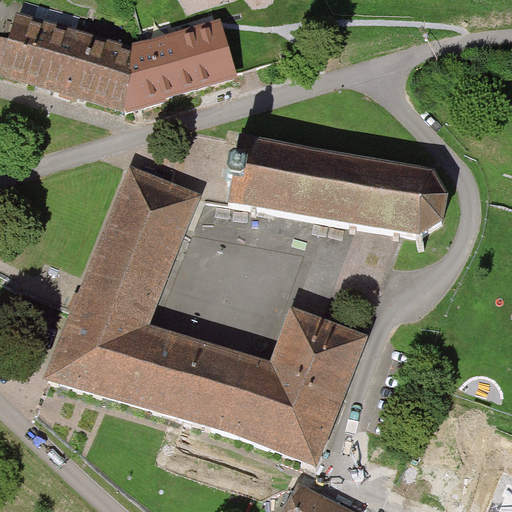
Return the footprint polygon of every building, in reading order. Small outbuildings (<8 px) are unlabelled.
[(133,46),(16,13),(8,40),(0,70),(0,76),(123,111),(124,105),(134,70),(127,68),(133,46)] [(132,42),(133,46),(127,68),(134,70),(124,105),(126,113),(167,101),(165,98),(239,77),(220,18),(132,42)] [(0,70),(8,40),(0,37),(0,70)] [(434,170),(240,136),(237,147),(233,147),(229,150),(227,164),(230,169),(234,170),(228,202),(419,234),(443,219),(447,192),(434,170)] [(202,194),(131,167),(43,377),(317,465),(369,336),(291,305),(270,361),(150,324),(202,194)] [(357,511),(298,482),(283,511),(357,511)]
